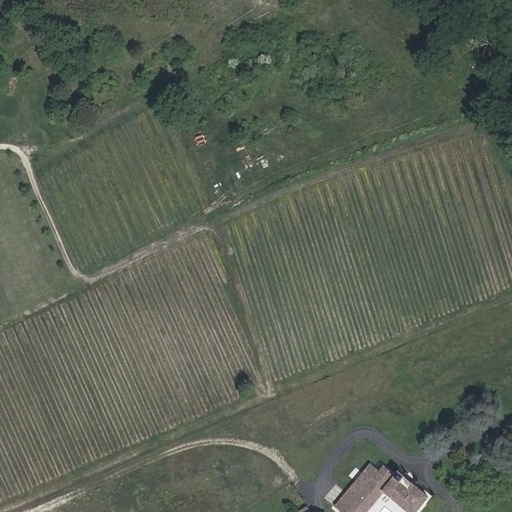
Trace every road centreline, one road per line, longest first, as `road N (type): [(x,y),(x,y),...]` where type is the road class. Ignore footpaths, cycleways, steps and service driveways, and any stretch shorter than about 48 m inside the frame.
road 1 (unknown): [(15,511),(174,447),(234,438),(272,448),(317,498)]
road 2 (track): [(0,147),(23,157),(70,265),(83,277),(200,226),(222,239)]
road 3 (unknown): [(320,511),(320,484),(352,440),(393,448)]
